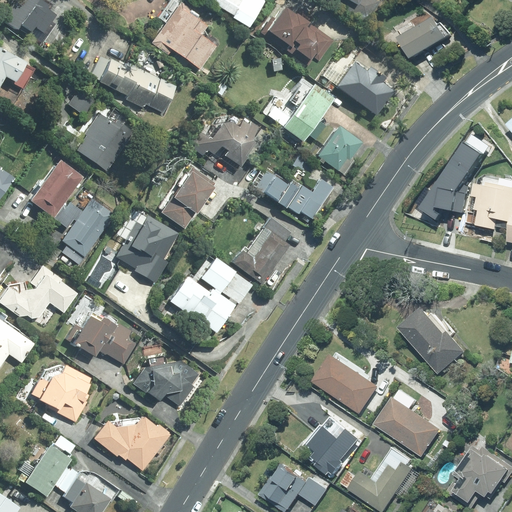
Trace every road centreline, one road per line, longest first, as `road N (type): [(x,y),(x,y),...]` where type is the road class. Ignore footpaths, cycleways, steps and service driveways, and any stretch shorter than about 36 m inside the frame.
road 1 (secondary): [(349,245),(177,511)]
road 2 (secondary): [(511,61),(422,138),(349,245)]
road 3 (residential): [(511,280),(349,245)]
